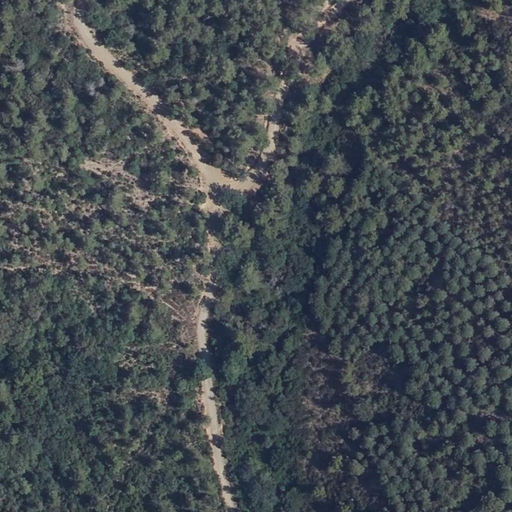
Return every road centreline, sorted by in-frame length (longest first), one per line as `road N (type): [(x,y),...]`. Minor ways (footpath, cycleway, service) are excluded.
road 1 (track): [(228,511),(205,364),(227,176)]
road 2 (track): [(227,176),(202,167),(168,108),(100,54),(77,18),(89,0)]
road 3 (track): [(345,0),(306,36),(263,164),(227,176)]
